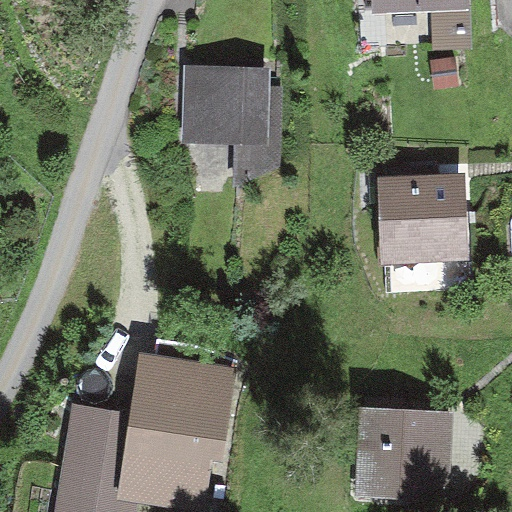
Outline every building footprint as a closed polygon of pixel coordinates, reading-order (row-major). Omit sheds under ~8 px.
[(78,0),(37,0),(76,9),(78,0)] [(462,0),(377,0),(378,3),(435,0),(436,40),(464,39),(462,0)] [(278,180),(278,70),(188,70),(188,135),(237,135),(237,180),(278,180)] [(461,175),(381,177),(384,258),(464,255),(461,175)] [(233,367),(139,355),(137,369),(88,362),(68,511),(126,511),(128,498),(203,508),(210,454),(221,456),(233,367)] [(445,416),(368,412),(365,491),(442,494),(445,416)]
